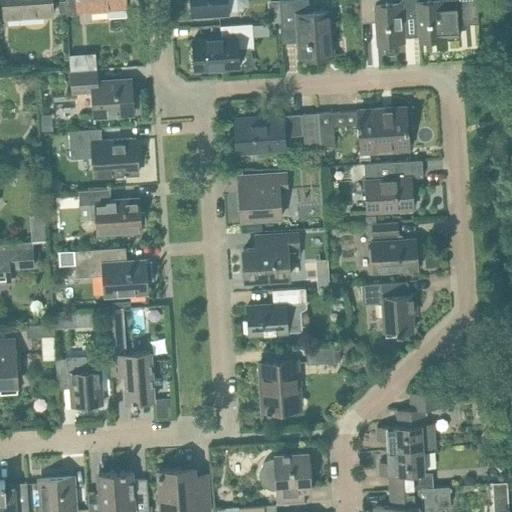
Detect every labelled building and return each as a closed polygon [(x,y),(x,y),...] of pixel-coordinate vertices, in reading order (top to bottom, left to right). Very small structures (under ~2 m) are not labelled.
[(3,0),(4,11),(4,17),(52,14),(51,0),(3,0)] [(65,0),(66,7),(66,15),(79,14),(79,9),(106,7),(126,5),(125,0),(65,0)] [(190,0),(191,15),(229,13),(227,0),(190,0)] [(281,21),(279,0),(274,0),(268,0),(269,22),(281,21)] [(332,55),(331,35),(329,11),(309,12),(307,0),(279,0),(281,21),(281,32),(298,31),(300,57),(332,55)] [(405,42),(403,15),(402,1),(385,3),(384,0),(359,0),(361,18),(375,17),(377,44),(405,42)] [(401,0),(402,1),(403,15),(417,14),(419,41),(447,39),(447,36),(459,36),(458,20),(477,19),(477,22),(478,22),(476,0),(457,0),(444,1),(444,0),(401,0)] [(239,65),(238,48),(253,47),(252,23),(240,23),(220,25),(221,37),(193,38),(195,68),(239,65)] [(82,53),(69,54),(70,70),(77,70),(83,69),(82,53)] [(83,69),(77,70),(70,70),(71,93),(91,92),(93,114),(109,113),(129,111),(129,120),(130,120),(130,111),(134,111),(132,80),(98,82),(97,68),(83,69)] [(358,109),(358,110),(359,124),(361,151),(409,148),(406,106),(358,109)] [(332,111),(318,112),(320,146),(334,145),(334,131),(332,112),(332,111)] [(320,146),(318,112),(302,113),(302,116),(255,119),(254,116),(234,118),(237,152),(284,148),(283,134),(304,133),(304,147),(320,146)] [(101,128),(81,129),(68,130),(70,158),(92,157),(94,177),(118,175),(138,173),(135,138),(102,140),(101,128)] [(422,159),(402,160),(375,162),(364,163),(365,179),(364,179),(367,211),(393,209),(413,208),(411,177),(423,176),(422,159)] [(286,172),(271,173),(251,174),(251,185),(239,186),(241,219),(247,219),(260,218),(261,218),(281,217),(279,190),(287,190),(286,172)] [(109,187),(89,189),(78,190),(79,204),(94,203),(96,234),(122,232),(142,231),(139,197),(110,199),(109,187)] [(260,218),(247,219),(248,229),(261,228),(260,218)] [(397,221),(377,222),(373,223),(374,241),(371,241),(373,271),(397,269),(417,267),(415,238),(389,240),(388,234),(398,233),(397,221)] [(46,232),(32,233),(32,241),(47,240),(46,232)] [(298,232),(274,233),(254,234),(254,236),(266,235),(267,247),(243,248),(245,279),(265,278),(289,277),(287,257),(299,256),(298,232)] [(34,267),(32,241),(0,242),(0,282),(10,281),(9,268),(34,267)] [(118,247),(98,248),(74,250),(76,277),(104,275),(105,295),(146,292),(145,280),(153,279),(152,259),(115,262),(114,248),(118,248),(118,247)] [(328,274),(317,275),(317,287),(329,286),(328,274)] [(382,302),(384,331),(396,330),(396,332),(413,331),(411,314),(416,313),(415,292),(408,293),(407,280),(361,283),(362,303),(382,302)] [(306,309),(305,302),(305,287),(292,288),(272,289),(273,303),(247,305),(249,334),(269,333),(301,331),(300,313),(306,309)] [(336,288),(333,291),(334,295),(337,297),(341,297),(343,294),(343,290),(340,288),(336,288)] [(132,300),(103,302),(103,308),(132,307),(132,300)] [(98,312),(76,313),(76,327),(99,325),(98,312)] [(70,338),(68,313),(52,314),(53,324),(54,335),(54,340),(70,338)] [(54,335),(53,324),(27,326),(28,337),(42,336),(54,335)] [(0,393),(18,392),(14,338),(0,338),(0,393)] [(150,351),(130,353),(123,353),(122,338),(109,339),(110,353),(111,373),(123,372),(125,401),(132,400),(132,403),(137,402),(137,400),(153,399),(150,351)] [(307,363),(335,362),(334,346),(306,347),(307,363)] [(103,402),(99,355),(55,358),(57,381),(69,381),(71,405),(103,402)] [(259,362),(260,379),(264,379),(266,410),(301,408),(297,360),(259,362)] [(440,407),(439,394),(439,390),(410,392),(411,408),(397,409),(398,424),(377,426),(378,439),(387,439),(388,450),(422,448),(435,447),(433,422),(425,423),(424,408),(440,407)] [(171,397),(156,398),(157,417),(172,416),(171,397)] [(424,472),(422,448),(388,450),(389,461),(379,461),(380,475),(389,474),(390,489),(417,488),(416,473),(424,472)] [(274,454),(274,458),(271,458),(268,459),(265,460),(262,463),(260,466),(259,469),(259,474),(259,477),(261,480),(262,483),(264,485),(270,488),(274,489),(276,489),(277,504),(306,502),(305,501),(303,501),(303,490),(310,490),(308,452),(274,454)] [(158,469),(159,489),(160,509),(181,508),(181,511),(208,511),(206,474),(194,474),(194,466),(158,469)] [(98,473),(99,493),(100,511),(120,511),(124,511),(148,511),(148,498),(147,478),(133,479),(132,471),(125,471),(125,469),(120,469),(120,471),(98,473)] [(41,477),(42,497),(42,511),(88,511),(88,508),(74,509),(72,475),(41,477)] [(0,479),(0,511),(28,511),(27,485),(5,487),(5,479),(0,479)] [(449,486),(417,488),(390,489),(391,505),(374,506),(374,511),(434,511),(450,505),(449,486)]
